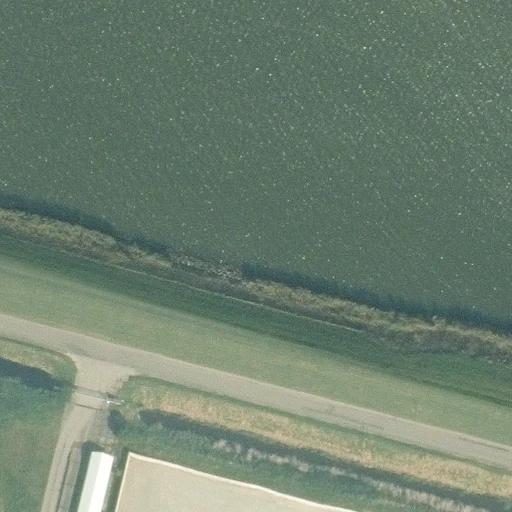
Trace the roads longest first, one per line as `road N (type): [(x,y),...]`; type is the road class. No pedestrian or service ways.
road 1 (tertiary): [(511,458),(0,323)]
road 2 (track): [(0,274),(511,408)]
